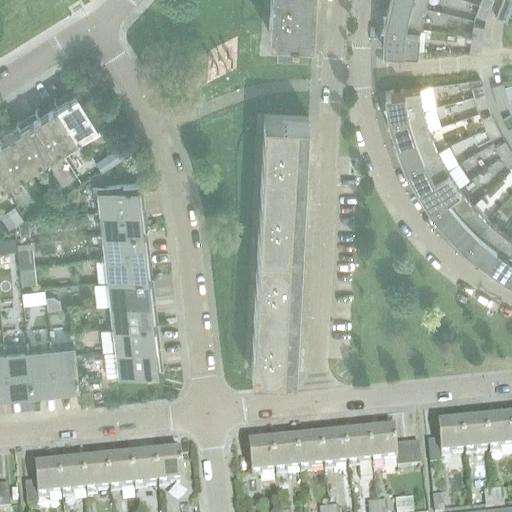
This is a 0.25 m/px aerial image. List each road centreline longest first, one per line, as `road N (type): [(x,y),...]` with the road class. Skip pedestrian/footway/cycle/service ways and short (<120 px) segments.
road 1 (residential): [(208,416),(185,231),(159,135),(92,26)]
road 2 (residential): [(319,405),(335,58)]
road 3 (residential): [(511,301),(448,258),(412,218),(374,145),(359,67)]
road 4 (residential): [(0,436),(208,416)]
road 5 (residential): [(319,405),(511,383)]
road 6 (residential): [(359,67),(511,57)]
